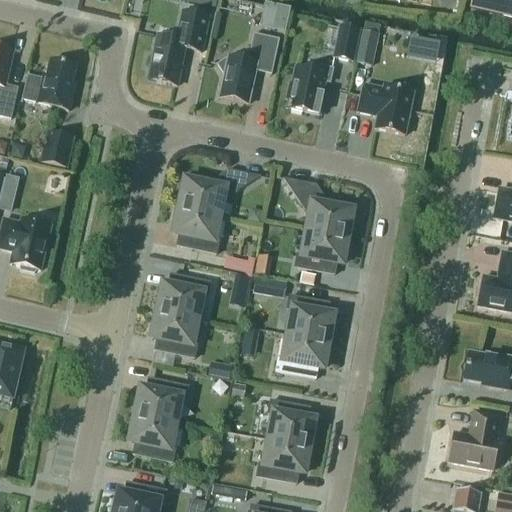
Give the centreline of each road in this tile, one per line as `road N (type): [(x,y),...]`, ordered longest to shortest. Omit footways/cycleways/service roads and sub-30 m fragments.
road 1 (residential): [(333,511),(394,179),(155,129)]
road 2 (residential): [(399,511),(475,83)]
road 3 (residential): [(155,129),(106,110),(114,42),(0,13)]
road 4 (residential): [(114,335),(155,129)]
road 5 (residential): [(76,511),(114,335)]
